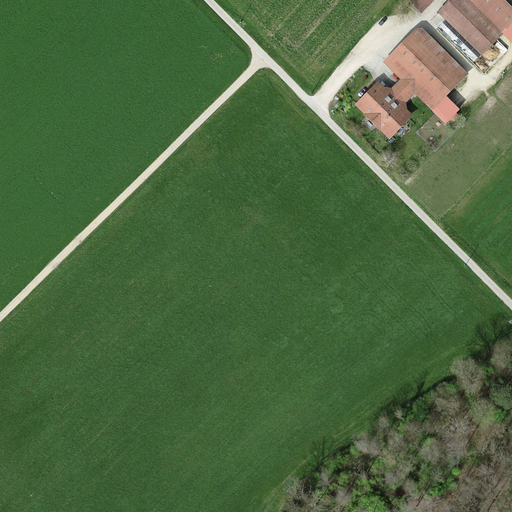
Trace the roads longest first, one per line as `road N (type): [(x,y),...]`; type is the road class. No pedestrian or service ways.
road 1 (track): [(207,0),(511,308)]
road 2 (track): [(0,316),(263,56)]
